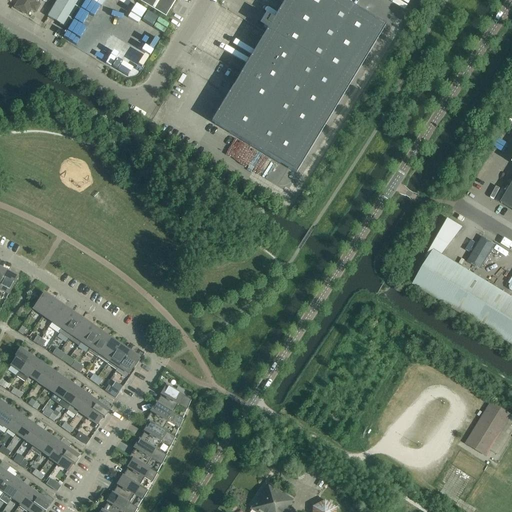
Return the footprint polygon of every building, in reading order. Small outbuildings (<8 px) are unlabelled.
[(36,0),(17,0),(13,7),(27,15),(30,10),(35,13),(41,5),(35,2),(36,0)] [(82,0),(58,0),(48,17),(65,28),(82,0)] [(141,0),(140,2),(143,4),(165,18),(173,4),(176,0),(141,0)] [(216,116),(212,122),(214,124),(229,133),(264,154),(296,174),(385,26),(349,4),(341,0),(285,0),(285,1),(283,4),(281,9),(277,15),(274,19),(274,20),(265,15),(262,20),(259,25),(268,30),(266,33),(264,35),(259,44),(248,62),(242,72),(239,77),(234,86),(233,88),(233,87),(230,92),(229,94),(227,98),(221,107),(216,116)] [(124,44),(112,36),(99,57),(111,65),(116,57),(137,69),(144,57),(124,45),(124,44)] [(511,184),(501,203),(511,210),(511,184)] [(464,229),(448,219),(425,257),(428,259),(413,285),(440,302),(461,267),(442,256),(452,239),(464,229)] [(461,267),(440,302),(470,320),(491,285),(485,281),(461,267)] [(0,290),(9,295),(17,278),(7,273),(0,285),(0,290)] [(491,285),(470,320),(489,331),(499,314),(510,297),(499,290),(491,285)] [(44,294),(33,310),(43,316),(54,301),(44,294)] [(511,321),(511,297),(510,297),(499,314),(511,321)] [(54,301),(43,316),(53,323),(63,307),(54,301)] [(63,307),(53,323),(62,329),(72,314),(63,307)] [(72,314),(62,329),(59,333),(69,340),(82,320),(72,314)] [(511,321),(499,314),(489,331),(511,345),(511,321)] [(82,320),(69,340),(78,346),(81,342),(91,327),(82,320)] [(26,330),(22,327),(18,332),(22,335),(26,330)] [(81,342),(90,348),(101,333),(91,327),(81,342)] [(90,348),(88,351),(98,358),(110,340),(101,333),(90,348)] [(37,336),(33,342),(38,345),(41,339),(37,336)] [(42,348),(46,342),(41,339),(38,345),(42,348)] [(110,340),(98,358),(107,364),(109,361),(119,346),(110,340)] [(119,346),(109,361),(107,364),(117,371),(129,352),(119,346)] [(15,360),(11,366),(20,372),(30,356),(20,349),(13,359),(15,360)] [(56,349),(52,354),(57,357),(60,352),(56,349)] [(61,360),(65,355),(60,352),(57,357),(61,360)] [(134,368),(140,360),(129,352),(117,371),(116,371),(126,378),(133,367),(134,368)] [(29,377),(39,362),(30,356),(20,372),(16,377),(25,382),(28,377),(28,378),(29,377)] [(37,382),(47,368),(39,362),(29,377),(37,382)] [(75,362),(71,367),(75,370),(79,365),(75,362)] [(80,373),(84,368),(79,365),(75,370),(80,373)] [(46,388),(56,374),(47,368),(37,382),(46,388)] [(54,394),(64,379),(56,374),(46,388),(54,394)] [(94,375),(90,380),(94,383),(98,378),(94,375)] [(98,386),(102,381),(98,378),(94,383),(98,386)] [(62,400),(72,385),(64,379),(54,394),(62,400)] [(67,410),(81,391),(72,385),(62,400),(59,404),(67,410)] [(166,385),(165,386),(168,387),(163,395),(162,394),(157,403),(155,402),(155,403),(173,413),(178,405),(187,410),(191,401),(166,385)] [(105,391),(116,398),(119,393),(109,386),(105,391)] [(175,391),(182,395),(185,391),(178,387),(175,391)] [(79,411),(89,397),(81,391),(67,410),(76,416),(79,412),(78,412),(79,411)] [(87,418),(98,403),(89,397),(79,411),(78,412),(79,412),(87,418)] [(0,402),(0,422),(10,409),(0,402)] [(107,415),(105,413),(108,410),(98,403),(87,418),(96,425),(94,428),(97,430),(100,426),(98,424),(102,418),(104,419),(107,415)] [(155,403),(157,404),(153,412),(152,411),(146,420),(145,419),(145,420),(151,424),(162,430),(163,430),(167,422),(179,429),(184,419),(173,413),(155,403)] [(466,444),(486,457),(511,416),(491,403),(466,444)] [(0,424),(8,430),(8,429),(18,415),(10,409),(0,422),(0,424)] [(48,411),(45,416),(49,419),(52,415),(54,412),(49,410),(48,411)] [(18,415),(8,429),(16,435),(26,420),(18,415)] [(26,420),(16,435),(25,441),(35,426),(26,420)] [(175,438),(163,430),(162,430),(151,424),(146,432),(145,431),(140,440),(139,439),(156,450),(161,442),(171,447),(175,438)] [(35,426),(25,441),(33,446),(43,432),(35,426)] [(43,432),(33,446),(31,450),(39,456),(42,452),(52,438),(43,432)] [(76,438),(86,445),(90,440),(79,432),(76,438)] [(52,438),(42,452),(50,458),(60,444),(52,438)] [(167,456),(156,450),(139,439),(138,440),(141,441),(136,449),(135,448),(130,457),(128,456),(128,457),(134,461),(134,460),(146,467),(151,459),(162,465),(167,456)] [(50,458),(49,459),(58,465),(68,449),(60,444),(50,458)] [(75,466),(78,461),(76,460),(79,456),(68,449),(58,465),(68,472),(73,464),(75,466)] [(18,454),(13,461),(15,463),(20,466),(23,461),(25,459),(18,454)] [(152,483),(158,474),(146,467),(134,460),(134,461),(130,468),(128,468),(123,476),(122,476),(139,487),(140,486),(144,478),(152,483)] [(0,490),(4,493),(14,479),(6,473),(0,480),(0,490)] [(129,503),(134,495),(142,500),(148,491),(140,486),(139,487),(122,476),(124,478),(119,486),(118,485),(113,494),(112,493),(129,504),(129,503)] [(12,499),(22,484),(14,479),(4,493),(12,499)] [(57,492),(61,487),(50,479),(46,485),(57,492)] [(21,505),(31,490),(22,484),(12,499),(20,505),(21,505)] [(289,508),(293,501),(266,484),(249,510),(252,511),(287,511),(290,509),(289,508)] [(20,505),(28,511),(39,496),(31,490),(21,505),(20,505)] [(111,493),(114,495),(109,503),(108,502),(103,511),(101,510),(104,511),(135,511),(138,508),(129,503),(129,504),(112,493),(111,493)] [(44,511),(45,511),(48,508),(46,507),(49,503),(39,496),(28,511),(29,511),(42,511),(43,511),(44,511)] [(336,511),(336,508),(324,500),(312,507),(311,511),(336,511)]
